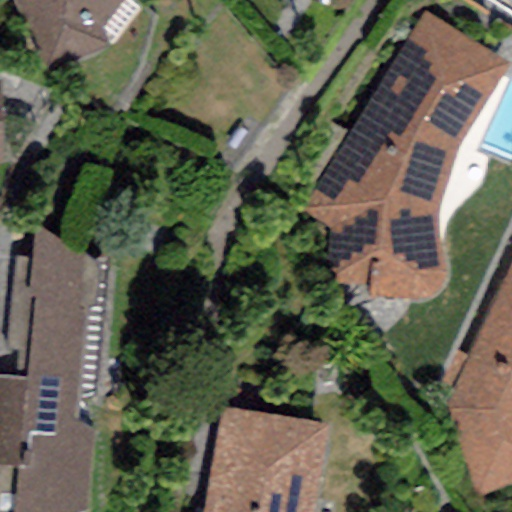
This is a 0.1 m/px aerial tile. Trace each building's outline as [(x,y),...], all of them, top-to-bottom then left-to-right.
[(131,0),(9,0),(51,76),(110,53),(100,38),(131,0)] [(510,72),(424,19),(302,215),(331,235),(319,287),(370,297),(366,308),(407,306),(420,308),(432,306),(442,299),(448,286),(438,238),(437,227),(437,217),(445,196),(458,160),(510,72)] [(82,270),(38,238),(26,390),(0,383),(0,474),(17,479),(14,511),(90,511),(96,447),(77,436),(85,321),(96,321),(98,284),(82,270)] [(511,263),(442,412),(477,506),(511,492),(511,263)] [(263,429),(221,416),(204,511),(317,511),(329,439),(263,429)]
